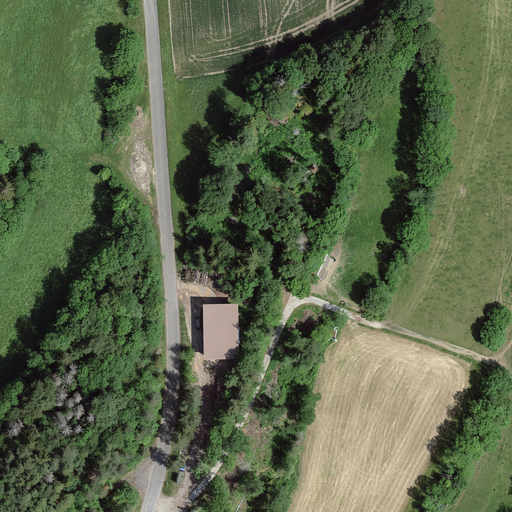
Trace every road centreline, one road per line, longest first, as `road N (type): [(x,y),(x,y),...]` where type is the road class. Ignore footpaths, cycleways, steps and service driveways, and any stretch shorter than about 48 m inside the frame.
road 1 (tertiary): [(149,511),(174,368),(150,0)]
road 2 (track): [(184,511),(250,403),(290,307),(316,300),(377,325)]
